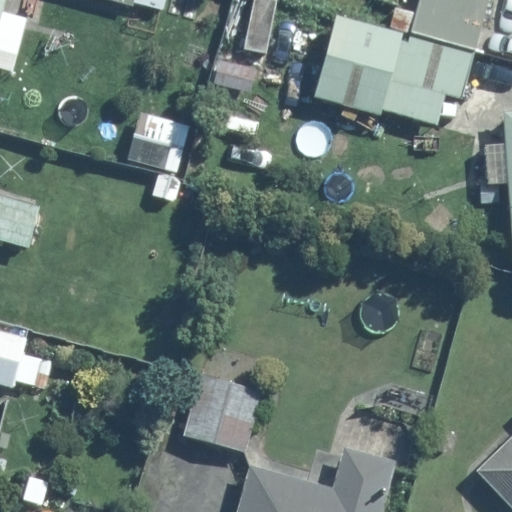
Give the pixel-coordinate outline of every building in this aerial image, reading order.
[(0,0),(0,72),(19,77),(33,19),(4,12),(6,0),(0,0)] [(98,0),(161,15),(164,0),(98,0)] [(280,0),(278,0),(228,0),(212,82),(262,92),(280,0)] [(423,0),(416,34),(476,48),(485,0),(423,0)] [(476,48),(416,34),(330,16),(312,101),(443,128),(449,99),(464,103),(476,48)] [(192,128),(136,114),(123,160),(180,174),(192,128)] [(511,118),(502,119),(504,143),(482,145),(485,189),(511,186),(511,198),(511,118)] [(140,193),(60,170),(51,204),(108,220),(103,236),(126,242),(140,193)] [(38,198),(0,188),(0,243),(25,250),(38,198)] [(32,335),(0,328),(0,384),(20,389),(32,335)] [(263,395),(198,378),(182,438),(246,455),(263,395)] [(511,433),(476,472),(511,506),(511,433)] [(381,511),(392,464),(342,453),(333,492),(245,472),(235,511),(381,511)]
